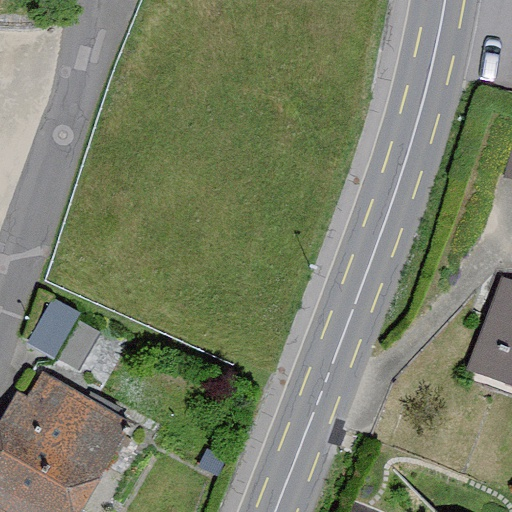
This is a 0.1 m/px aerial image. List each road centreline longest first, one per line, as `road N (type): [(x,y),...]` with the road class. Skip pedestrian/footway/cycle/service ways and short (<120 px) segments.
road 1 (primary): [(445,0),(367,283),(276,511)]
road 2 (residential): [(0,297),(65,109),(84,0)]
